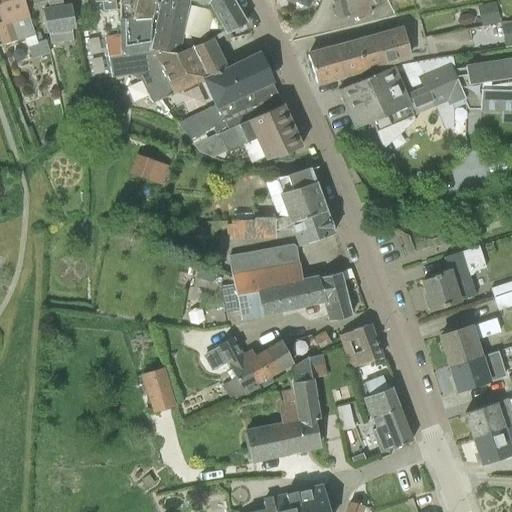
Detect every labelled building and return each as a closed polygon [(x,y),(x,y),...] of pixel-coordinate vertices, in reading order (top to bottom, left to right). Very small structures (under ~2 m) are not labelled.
[(17,41),(25,39),(35,36),(28,15),(24,0),(21,1),(20,0),(0,0),(0,18),(1,22),(0,21),(0,40),(2,45),(16,40),(17,41)] [(114,0),(93,0),(94,2),(102,1),(102,10),(115,9),(114,0)] [(120,36),(121,55),(149,51),(151,18),(156,0),(135,0),(132,18),(121,18),(120,36)] [(192,0),(204,3),(204,0),(156,0),(151,18),(149,51),(153,51),(153,54),(170,58),(178,54),(189,0),(192,0)] [(204,0),(204,3),(208,4),(226,34),(245,23),(232,0),(204,0)] [(338,19),(347,16),(343,0),(338,0),(334,1),(334,3),(338,19)] [(500,23),(495,2),(477,6),(482,27),(500,23)] [(76,30),(72,3),(43,8),(47,35),(76,30)] [(511,22),(500,25),(505,48),(511,46),(511,22)] [(362,69),(408,55),(402,30),(354,43),(362,69)] [(105,36),(107,56),(108,56),(121,55),(120,36),(119,36),(105,36)] [(27,44),(27,46),(32,59),(50,54),(46,39),(37,42),(27,44)] [(150,101),(226,69),(213,40),(191,49),(190,49),(178,54),(170,58),(153,54),(110,65),(111,78),(131,75),(140,81),(150,101)] [(317,83),(362,69),(354,43),(308,55),(317,83)] [(282,105),(270,79),(259,54),(226,69),(150,101),(152,104),(162,99),(165,106),(179,100),(176,93),(202,81),(213,106),(177,122),(188,138),(282,105)] [(511,110),(511,58),(465,67),(465,68),(453,70),(450,64),(423,76),(435,105),(447,100),(450,106),(464,99),(470,104),(473,101),(485,110),(511,110)] [(371,121),(376,132),(413,116),(412,115),(435,105),(423,76),(417,63),(390,68),(341,88),(338,89),(354,128),(371,121)] [(265,161),(281,156),(301,147),(282,104),(282,105),(188,138),(191,141),(213,131),(215,134),(192,145),(199,152),(212,157),(242,144),(251,163),(264,157),(265,161)] [(136,155),(131,175),(159,186),(168,167),(136,155)] [(283,219),(323,205),(310,168),(287,176),(263,179),(276,214),(281,214),(283,219)] [(294,230),(300,246),(334,234),(323,205),(283,219),(281,214),(276,214),(278,220),(275,221),(275,217),(254,218),(253,220),(230,221),(231,240),(275,239),(275,231),(294,230)] [(295,243),(249,252),(252,270),(298,262),(295,243)] [(474,271),(485,268),(478,246),(443,258),(447,271),(433,276),(433,278),(422,281),(431,310),(475,295),(469,276),(472,275),(474,271)] [(231,274),(232,279),(233,284),(235,295),(256,291),(302,282),(298,262),(263,268),(252,270),(249,252),(227,256),(231,274)] [(196,279),(212,283),(215,273),(199,268),(196,279)] [(329,321),(351,316),(341,272),(318,278),(324,301),(329,321)] [(318,278),(302,282),(235,295),(239,313),(241,320),(281,311),(281,310),(294,308),(295,308),(324,301),(318,278)] [(511,281),(490,289),(494,298),(511,291),(511,281)] [(511,305),(511,291),(494,298),(498,310),(511,305)] [(450,367),(480,357),(474,340),(499,331),(495,319),(470,327),(470,326),(440,336),(450,367)] [(339,336),(352,368),(381,357),(368,324),(351,331),(339,336)] [(319,349),(331,342),(325,332),(313,339),(319,349)] [(258,384),(257,384),(242,354),(233,337),(215,347),(217,350),(203,358),(211,373),(227,364),(236,378),(221,385),(230,401),(244,394),(245,396),(259,387),(258,384)] [(258,384),(293,364),(280,340),(254,355),(250,349),(242,354),(257,384),(258,384)] [(302,422),(314,420),(314,419),(318,418),(311,379),(324,376),(321,355),(310,357),(290,368),(302,422)] [(458,392),(488,383),(488,382),(499,378),(495,365),(484,369),(480,357),(450,367),(458,392)] [(141,374),(153,414),(176,406),(164,367),(141,374)] [(314,420),(302,422),(290,368),(289,369),(292,389),(264,394),(266,407),(278,405),(281,425),(245,432),(251,459),(319,444),(314,420)] [(355,371),(357,378),(364,376),(362,369),(355,371)] [(370,397),(363,400),(370,417),(398,407),(390,387),(387,389),(382,376),(364,383),(370,397)] [(474,440),(503,431),(502,429),(511,426),(511,399),(508,401),(507,399),(494,403),(465,413),(474,440)] [(351,420),(348,407),(337,409),(340,422),(351,420)] [(381,453),(412,441),(398,407),(370,417),(375,431),(373,432),(381,453)] [(482,465),(511,455),(511,454),(511,440),(507,442),(503,431),(474,440),(482,465)] [(300,491),(305,511),(329,511),(322,486),(300,491)] [(305,511),(300,491),(287,494),(290,508),(283,511),(305,511)] [(283,511),(290,508),(287,494),(263,501),(265,510),(257,511),(283,511)] [(346,511),(360,511),(363,506),(350,502),(346,511)]
